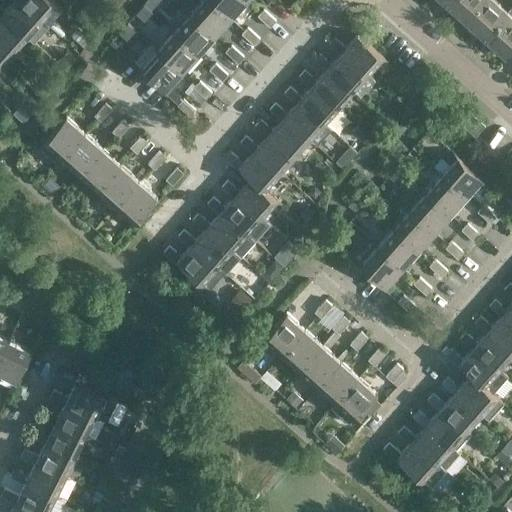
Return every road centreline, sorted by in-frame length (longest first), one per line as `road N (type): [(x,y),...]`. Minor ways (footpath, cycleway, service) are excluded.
road 1 (residential): [(207,168),(208,154),(336,0)]
road 2 (residential): [(511,114),(384,0)]
road 3 (residential): [(416,358),(511,248)]
road 4 (residential): [(207,168),(101,78)]
road 5 (residential): [(416,358),(321,274)]
